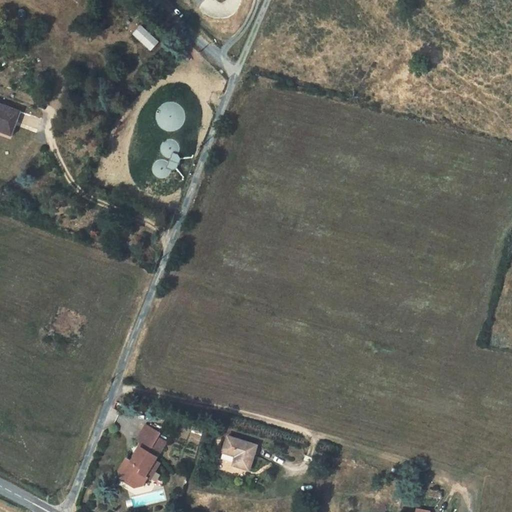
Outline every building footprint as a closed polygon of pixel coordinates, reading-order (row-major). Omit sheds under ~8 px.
[(152,52),(161,41),(141,24),(132,35),(152,52)] [(0,101),(0,129),(8,132),(17,108),(0,101)] [(218,124),(211,140),(215,142),(221,140),(225,132),(223,126),(218,124)] [(164,420),(150,411),(141,425),(147,429),(135,447),(131,444),(122,458),(123,466),(137,475),(145,472),(150,465),(151,466),(161,452),(157,449),(169,430),(161,425),(164,420)] [(227,444),(224,457),(235,461),(233,470),(253,476),(259,453),(227,444)] [(444,490),(431,488),(430,494),(438,496),(439,494),(443,494),(444,490)]
